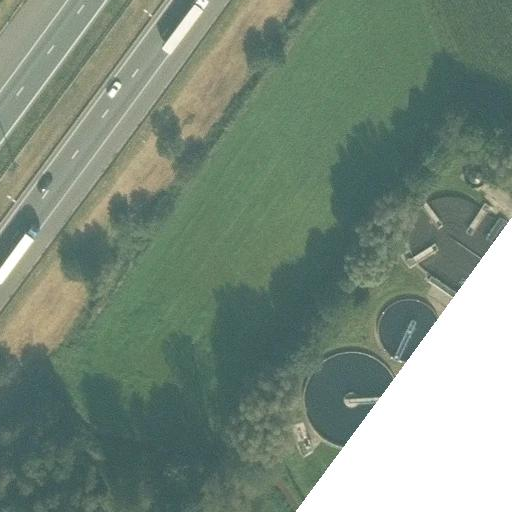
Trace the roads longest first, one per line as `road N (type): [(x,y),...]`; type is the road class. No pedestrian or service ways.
road 1 (motorway): [(0,250),(188,0)]
road 2 (motorway): [(80,0),(0,106)]
